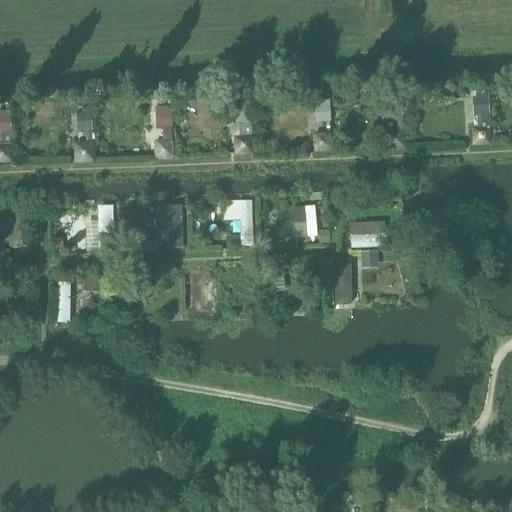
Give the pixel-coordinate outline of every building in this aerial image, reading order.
[(253,246),(251,202),(239,202),(240,246),(253,246)] [(114,252),(113,207),(97,207),(98,253),(114,252)] [(167,207),(155,207),(156,234),(168,234),(169,249),(183,249),(181,207),(167,207)] [(291,209),(294,239),(317,237),(314,207),(291,209)] [(23,245),(18,219),(7,221),(11,247),(23,245)] [(351,249),(386,247),(385,223),(350,225),(351,249)] [(351,305),(350,264),(334,265),(335,306),(351,305)]
